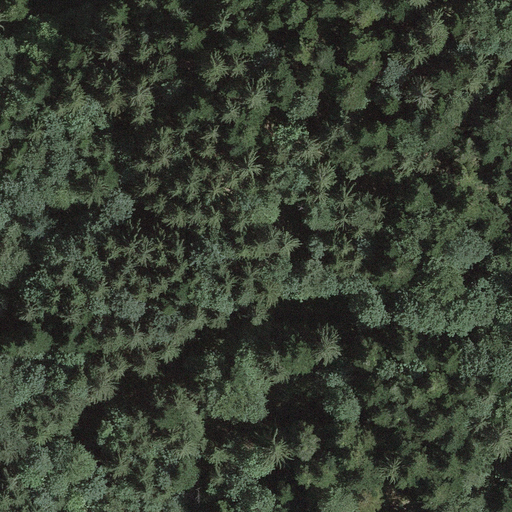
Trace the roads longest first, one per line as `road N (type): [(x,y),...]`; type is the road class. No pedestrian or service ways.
road 1 (track): [(115,188),(342,283),(511,254)]
road 2 (track): [(342,283),(259,316),(212,317),(135,390),(0,462)]
road 3 (track): [(0,295),(35,268),(63,223),(115,188)]
